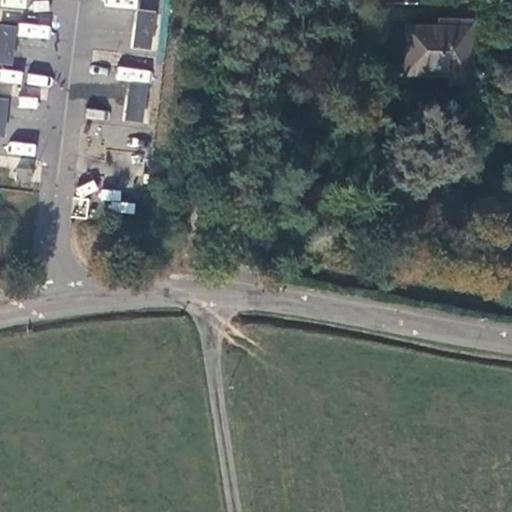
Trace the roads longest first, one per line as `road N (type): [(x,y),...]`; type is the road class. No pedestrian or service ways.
road 1 (tertiary): [(511,343),(213,296)]
road 2 (track): [(191,294),(218,0)]
road 3 (unclassified): [(234,511),(214,373),(213,296)]
road 4 (tertiary): [(213,296),(135,295),(0,317)]
